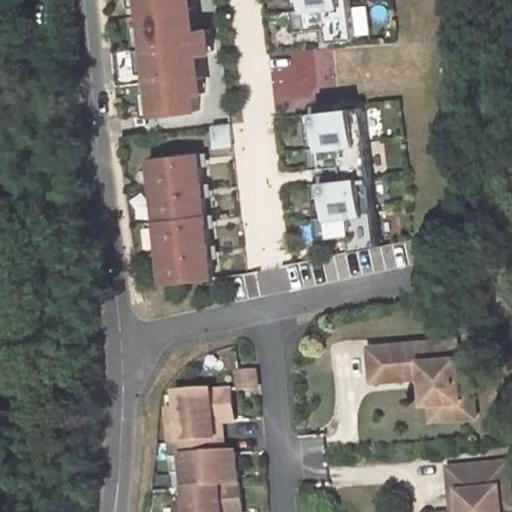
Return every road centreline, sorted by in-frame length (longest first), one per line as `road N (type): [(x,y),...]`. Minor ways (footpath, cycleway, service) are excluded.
road 1 (residential): [(127,344),(83,0)]
road 2 (residential): [(127,344),(464,269)]
road 3 (unknown): [(271,312),(257,0)]
road 4 (residential): [(112,511),(127,344)]
